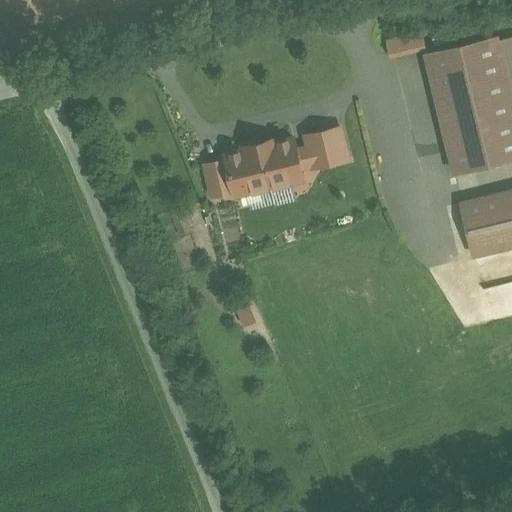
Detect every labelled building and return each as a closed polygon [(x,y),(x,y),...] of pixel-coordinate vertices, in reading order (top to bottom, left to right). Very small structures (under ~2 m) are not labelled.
[(423,32),(388,40),(392,57),(427,48),(423,32)] [(498,36),(427,53),(456,172),(511,157),(511,91),(508,76),(500,41),(498,36)] [(511,38),(500,41),(508,76),(511,75),(511,38)] [(342,126),(306,135),(309,145),(309,146),(314,164),(314,166),(349,157),(342,126)] [(295,137),(277,142),(276,137),(275,138),(245,145),(244,145),(245,149),(227,154),(228,158),(235,189),(236,194),(275,185),(279,187),(289,184),(291,181),(305,177),(302,167),(314,164),(309,146),(309,145),(298,148),(295,137)] [(228,158),(207,164),(214,194),(235,189),(228,158)] [(511,190),(464,202),(477,256),(511,247),(511,190)] [(244,299),(230,303),(237,326),(251,322),(244,299)]
